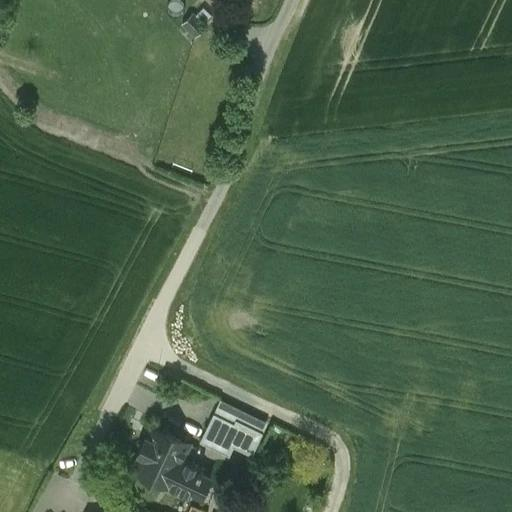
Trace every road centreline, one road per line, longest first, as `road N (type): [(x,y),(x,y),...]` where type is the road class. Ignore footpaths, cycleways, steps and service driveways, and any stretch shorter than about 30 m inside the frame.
road 1 (unclassified): [(289,0),(211,213),(75,472)]
road 2 (track): [(150,329),(164,359),(327,438),(343,467),(329,511)]
